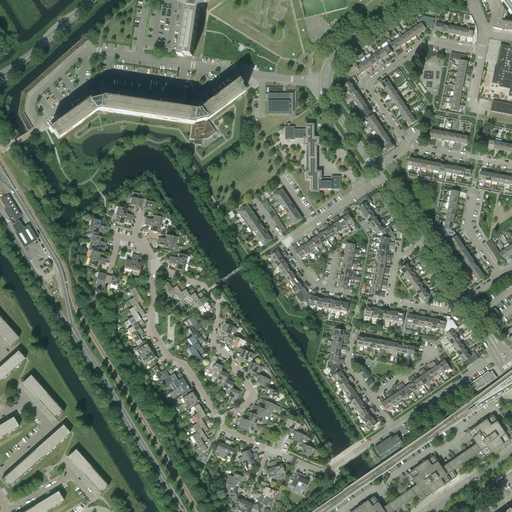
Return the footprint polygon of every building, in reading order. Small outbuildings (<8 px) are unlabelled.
[(208,2),(210,0),(186,0),(187,0),(186,8),(179,54),(193,56),(198,18),(200,10),(201,7),(208,2)] [(511,16),(511,0),(497,0),(498,1),(500,5),(501,7),(502,6),(507,12),(508,12),(510,15),(511,15),(511,16)] [(511,20),(510,21),(504,20),(505,17),(507,13),(507,12),(502,6),(501,7),(497,13),(498,14),(496,19),(495,19),(493,29),(502,31),(502,30),(505,31),(511,31),(511,20)] [(419,19),(422,23),(426,29),(428,28),(429,29),(432,29),(433,25),(434,25),(434,23),(433,23),(434,19),(423,16),(419,19)] [(413,24),(415,27),(416,26),(421,33),(426,29),(422,23),(417,26),(415,22),(413,24)] [(415,36),(421,33),(416,26),(415,27),(412,29),(410,26),(408,27),(410,31),(411,30),(415,36)] [(410,40),(415,36),(411,30),(410,31),(407,33),(405,29),(403,31),(405,34),(406,34),(410,40)] [(405,44),(410,40),(406,34),(405,34),(402,36),(399,33),(397,34),(400,38),(401,37),(405,44)] [(400,47),(405,44),(401,37),(400,38),(397,40),(394,37),(392,38),(395,41),(400,47)] [(394,51),(400,47),(395,41),(391,43),(389,40),(387,41),(390,45),(394,51)] [(511,49),(509,49),(510,46),(500,44),(496,65),(497,65),(496,66),(495,65),(495,67),(492,83),(500,85),(499,87),(510,89),(508,96),(509,96),(509,95),(511,95),(511,49)] [(379,47),(382,50),(387,56),(392,52),(388,46),(383,49),(381,45),(379,47)] [(382,60),(387,56),(382,50),(378,52),(376,49),(374,50),(376,54),(377,53),(382,60)] [(376,63),(382,60),(377,53),(376,54),(373,56),(371,53),(369,54),(371,57),(372,57),(376,63)] [(364,57),(366,61),(367,60),(371,67),(376,63),(372,57),(371,57),(368,59),(366,56),(364,57)] [(366,70),(371,67),(367,60),(366,61),(363,63),(360,60),(359,61),(361,64),(362,64),(366,70)] [(362,64),(361,64),(358,67),(355,63),(353,64),(356,68),(361,74),(366,70),(362,64)] [(384,89),(390,84),(387,79),(380,83),(384,89)] [(148,103),(146,117),(192,124),(190,139),(201,141),(202,140),(205,139),(206,140),(215,133),(206,121),(242,94),(244,93),(243,91),(239,86),(236,81),(198,109),(197,103),(192,104),(194,110),(193,110),(148,103)] [(344,94),(348,92),(347,91),(354,86),(350,81),(343,85),(346,90),(343,92),(344,94)] [(239,86),(243,91),(248,88),(244,82),(239,86)] [(394,89),(390,84),(384,89),(388,94),(394,89)] [(357,92),(354,86),(347,91),(348,92),(350,95),(346,97),(348,99),(351,97),(351,96),(357,92)] [(391,99),(398,95),(394,89),(388,94),(391,99)] [(146,117),(148,103),(102,97),(102,96),(102,95),(101,90),(93,92),(85,94),(86,99),(87,99),(87,100),(50,128),(58,139),(96,111),(100,110),(146,117)] [(351,104),(355,102),(354,101),(361,97),(357,92),(351,96),(351,97),(353,100),(350,102),(351,104)] [(289,114),(290,114),(290,112),(293,112),(293,93),(293,94),(268,94),(268,93),(268,101),(268,114),(289,114)] [(395,104),(401,100),(398,95),(391,99),(395,104)] [(364,102),(361,97),(354,101),(355,102),(357,105),(354,108),(355,110),(358,107),(358,106),(364,102)] [(398,110),(405,105),(401,100),(395,104),(398,110)] [(511,104),(493,101),(491,111),(511,115),(511,104)] [(358,115),(362,112),(361,112),(368,107),(364,102),(358,106),(358,107),(355,110),(358,115)] [(402,115),(408,110),(405,105),(398,110),(402,115)] [(364,116),(361,118),(362,120),(366,117),(367,119),(373,115),(371,113),(368,107),(361,112),(362,112),(364,116)] [(406,120),(412,116),(408,110),(402,115),(406,120)] [(370,125),(377,120),(373,115),(367,119),(366,119),(369,124),(366,126),(367,128),(371,125),(370,125)] [(412,116),(406,120),(409,125),(416,121),(412,116)] [(380,125),(377,120),(370,125),(371,125),(373,129),(369,131),(371,133),(374,131),(374,130),(380,125)] [(306,158),(317,158),(317,145),(319,145),(319,138),(319,137),(314,137),(314,125),(314,124),(306,124),(306,125),(306,130),(294,130),(294,127),(285,127),(286,127),(286,140),(285,140),(294,140),(294,137),(304,137),(304,145),(306,145),(306,158)] [(377,135),(384,131),(380,125),(374,130),(374,131),(376,134),(373,136),(374,138),(378,136),(377,135)] [(387,136),(384,131),(377,135),(378,136),(380,139),(377,141),(378,143),(381,141),(381,140),(387,136)] [(381,149),(385,146),(384,145),(391,141),(387,136),(381,140),(381,141),(384,144),(380,147),(381,149)] [(394,146),(391,141),(384,145),(385,146),(387,150),(384,152),(385,154),(389,151),(388,151),(394,146)] [(317,159),(317,158),(306,158),(306,171),(306,172),(306,179),(311,179),(311,192),(319,192),(319,189),(340,190),(340,189),(339,189),(339,177),(340,177),(336,177),(331,177),(331,179),(322,179),(322,171),(317,171),(317,159)] [(277,200),(285,195),(283,192),(284,191),(282,189),(279,191),(277,191),(274,192),(274,194),(271,197),(275,202),(277,200)] [(128,204),(127,205),(141,208),(144,199),(140,198),(140,199),(138,199),(139,194),(133,192),(132,197),(129,197),(131,197),(129,205),(128,204)] [(1,200),(6,210),(4,211),(12,224),(13,225),(18,222),(17,221),(18,221),(15,216),(16,216),(18,215),(20,214),(9,195),(8,196),(7,197),(5,198),(1,200)] [(287,197),(285,195),(277,200),(281,205),(289,199),(287,197)] [(147,200),(144,199),(141,208),(155,211),(153,211),(155,203),(157,204),(146,201),(147,200)] [(281,205),(284,210),(292,205),(290,202),(290,201),(289,199),(281,205)] [(358,208),(360,211),(361,210),(363,213),(370,208),(371,207),(369,204),(372,202),(370,200),(368,201),(365,203),(363,205),(361,206),(358,208)] [(293,207),(292,205),(284,210),(288,215),(296,209),(294,207),(293,207)] [(115,206),(114,214),(132,218),(133,215),(126,214),(127,209),(116,206),(115,206)] [(243,216),(251,210),(250,208),(249,208),(247,206),(245,207),(244,207),(243,207),(240,208),(240,210),(240,211),(239,212),(239,214),(241,217),(242,217),(243,216)] [(370,208),(363,213),(364,215),(363,216),(365,219),(378,210),(376,208),(372,211),(370,208)] [(288,215),(291,220),(298,215),(297,212),(297,211),(296,209),(288,215)] [(243,216),(242,217),(245,222),(254,216),(253,213),(253,212),(251,210),(243,216)] [(346,216),(343,218),(348,225),(350,224),(351,225),(354,223),(345,210),(343,212),(346,216)] [(368,221),(370,223),(377,218),(375,215),(379,212),(378,210),(365,219),(367,221),(368,221)] [(131,222),(132,218),(114,214),(116,215),(114,222),(112,221),(112,222),(123,224),(124,220),(131,222)] [(145,218),(145,221),(163,226),(161,225),(163,218),(165,219),(165,218),(153,215),(152,220),(145,218)] [(300,217),(298,215),(291,220),(294,225),(302,219),(301,217),(300,217)] [(248,227),(258,220),(257,218),(256,218),(254,216),(245,222),(248,227)] [(337,216),(335,217),(343,230),(349,227),(348,225),(343,218),(340,220),(337,216)] [(340,232),(343,230),(335,217),(332,219),(335,223),(332,225),(337,233),(339,231),(340,232)] [(88,226),(106,230),(107,227),(100,225),(101,221),(90,218),(92,219),(90,226),(88,226)] [(371,227),(372,229),(385,221),(383,219),(379,221),(377,218),(370,223),(371,226),(371,227)] [(258,220),(248,227),(252,232),(253,231),(261,226),(259,223),(260,222),(258,220)] [(13,225),(12,226),(12,227),(25,249),(38,241),(29,226),(24,229),(20,221),(18,222),(13,225)] [(163,226),(145,221),(144,225),(151,226),(150,231),(161,234),(159,233),(161,226),(163,226)] [(386,223),(385,221),(372,229),(374,232),(375,231),(377,234),(381,232),(381,231),(384,229),(382,226),(386,223)] [(335,234),(337,233),(332,225),(330,227),(327,223),(324,225),(333,237),(336,235),(335,234)] [(330,240),(333,237),(324,225),(322,226),(325,231),(322,232),(327,240),(329,238),(330,240)] [(86,234),(89,234),(97,236),(98,232),(105,234),(106,230),(88,226),(90,226),(88,234),(86,233),(86,234)] [(257,236),(265,230),(263,228),(261,226),(253,231),(257,236)] [(388,226),(384,229),(381,231),(381,232),(384,237),(384,238),(390,239),(395,240),(396,237),(394,236),(395,235),(388,226)] [(446,242),(450,240),(456,236),(455,233),(454,233),(453,233),(451,230),(440,228),(439,232),(446,242)] [(260,241),(268,236),(266,233),(266,232),(265,230),(257,236),(260,241)] [(325,241),(327,240),(322,232),(319,234),(316,230),(314,232),(323,244),(326,242),(325,241)] [(319,247),(323,244),(314,232),(311,233),(314,238),(311,240),(316,247),(319,245),(319,247)] [(89,234),(91,235),(89,242),(88,242),(106,246),(107,243),(100,241),(101,237),(97,236),(89,234)] [(158,237),(157,241),(176,245),(178,238),(177,237),(166,235),(165,239),(158,237)] [(268,236),(260,241),(264,246),(272,240),(270,238),(269,238),(268,236)] [(454,245),(460,241),(456,236),(450,240),(454,245)] [(314,248),(316,247),(311,240),(309,241),(306,237),(303,239),(312,252),(315,250),(314,248)] [(379,239),(378,243),(394,246),(394,243),(389,242),(390,239),(384,238),(381,237),(381,240),(379,239)] [(304,245),(301,247),(306,254),(308,253),(309,254),(312,252),(303,239),(301,241),(304,245)] [(176,245),(157,241),(156,244),(163,246),(162,250),(174,253),(175,252),(176,252),(177,252),(178,251),(178,250),(178,249),(178,248),(177,247),(176,246),(176,245)] [(457,250),(464,246),(460,241),(454,245),(457,250)] [(86,249),(89,250),(97,252),(98,248),(105,249),(106,246),(88,242),(89,242),(87,243),(86,248),(87,250),(86,249)] [(394,246),(378,243),(378,247),(379,247),(379,250),(387,251),(388,248),(393,249),(394,246)] [(304,255),(306,254),(301,247),(298,249),(295,244),(293,246),(301,259),(305,257),(304,255)] [(345,247),(344,250),(359,253),(360,250),(354,249),(355,245),(347,244),(346,247),(345,247)] [(461,256),(467,251),(464,246),(457,250),(461,256)] [(504,259),(509,256),(505,249),(500,253),(501,255),(503,258),(504,259)] [(89,250),(87,257),(87,258),(105,262),(106,259),(99,257),(101,253),(97,252),(89,250)] [(359,255),(359,253),(344,250),(344,253),(345,253),(344,256),(353,258),(353,254),(359,255)] [(377,252),(376,256),(391,259),(392,256),(387,255),(387,251),(379,250),(378,252),(377,252)] [(273,262),(286,254),(284,251),(280,254),(278,251),(271,256),(272,258),(271,259),(273,262)] [(464,261),(471,257),(467,251),(461,256),(464,261)] [(131,273),(135,255),(132,254),(130,261),(126,260),(123,271),(124,269),(131,271),(131,273)] [(170,260),(188,264),(186,264),(188,256),(190,257),(178,254),(177,258),(171,256),(170,260)] [(286,254),(273,262),(277,268),(278,267),(285,262),(283,259),(288,256),(286,254)] [(139,256),(135,255),(131,273),(132,271),(139,273),(138,275),(139,275),(141,264),(137,262),(139,256)] [(342,262),(357,265),(357,262),(352,261),(353,258),(344,256),(344,259),(343,259),(342,262)] [(377,260),(376,262),(385,264),(386,261),(391,262),(391,259),(376,256),(375,260),(377,260)] [(468,266),(474,262),(471,257),(464,261),(468,266)] [(105,265),(105,262),(87,258),(89,258),(87,266),(85,265),(94,267),(97,268),(98,264),(105,265)] [(188,264),(170,260),(169,263),(176,265),(175,269),(186,272),(184,271),(186,264),(188,264)] [(280,273),(293,264),(291,261),(287,264),(285,262),(278,267),(279,269),(278,270),(280,273)] [(402,272),(404,274),(411,269),(409,266),(414,263),(412,261),(400,269),(402,272)] [(356,268),(357,265),(342,262),(341,265),(343,266),(342,269),(351,270),(351,267),(356,268)] [(374,264),(374,268),(389,271),(390,268),(384,267),(385,264),(376,262),(376,265),(374,264)] [(471,271),(478,267),(474,262),(468,266),(471,271)] [(285,277),(292,272),(291,269),(295,266),(293,264),(280,273),(282,276),(284,275),(285,277)] [(475,277),(481,272),(478,267),(471,271),(475,277)] [(375,272),(374,275),(383,276),(383,273),(388,274),(389,271),(374,268),(373,272),(375,272)] [(411,269),(404,274),(406,277),(405,277),(407,280),(419,271),(418,269),(415,271),(413,268),(411,269)] [(340,275),(354,278),(355,275),(350,274),(351,270),(342,269),(341,272),(340,272),(340,275)] [(419,271),(407,280),(409,283),(410,282),(411,285),(419,280),(417,277),(421,274),(419,271)] [(107,284),(109,276),(106,275),(106,274),(106,275),(98,273),(98,272),(95,284),(103,286),(104,283),(107,284)] [(287,283),(300,274),(298,272),(294,275),(292,272),(285,277),(286,279),(285,280),(287,283)] [(485,278),(481,272),(475,277),(479,282),(485,278)] [(292,288),(300,283),(298,280),(302,277),(300,274),(287,283),(291,288),(292,288)] [(354,280),(354,278),(340,275),(339,278),(340,278),(340,281),(348,283),(349,279),(354,280)] [(372,277),(371,281),(387,284),(387,281),(382,280),(383,276),(374,275),(374,277),(372,277)] [(112,277),(109,276),(107,284),(110,285),(109,287),(117,289),(120,278),(119,277),(119,278),(112,276),(112,277)] [(171,297),(175,294),(169,285),(167,282),(169,281),(166,277),(161,280),(163,285),(171,297)] [(419,280),(411,285),(413,287),(412,288),(414,291),(426,282),(425,280),(421,283),(419,280)] [(174,281),(169,285),(175,294),(180,301),(184,298),(178,288),(176,286),(177,286),(174,281)] [(348,286),(348,283),(340,281),(339,284),(338,284),(337,287),(352,290),(353,287),(348,286)] [(372,285),(372,287),(380,289),(381,286),(386,287),(387,284),(371,281),(371,284),(372,285)] [(304,287),(308,285),(306,282),(301,285),(300,283),(292,288),(294,290),(292,291),(295,294),(304,287)] [(426,282),(414,291),(416,293),(417,292),(419,295),(426,290),(424,287),(428,284),(426,282)] [(183,285),(178,288),(184,298),(189,305),(193,302),(187,292),(186,290),(186,289),(183,285)] [(311,295),(309,294),(304,287),(295,294),(301,303),(303,302),(307,303),(306,305),(309,306),(311,295)] [(380,292),(380,289),(372,287),(371,290),(370,289),(369,293),(384,296),(385,293),(380,292)] [(140,308),(140,307),(145,304),(142,300),(134,288),(129,291),(134,298),(140,308)] [(198,308),(202,305),(196,296),(196,295),(194,293),(195,293),(192,289),(187,292),(193,302),(198,308)] [(428,293),(426,290),(419,295),(420,298),(419,298),(421,301),(423,300),(425,302),(435,295),(432,290),(428,293)] [(309,306),(313,307),(313,305),(316,306),(318,297),(314,296),(315,291),(312,291),(311,295),(309,306)] [(201,292),(196,295),(196,296),(202,305),(207,312),(211,309),(203,297),(204,297),(201,292)] [(322,308),(325,293),(322,293),(321,298),(318,297),(316,306),(318,306),(318,308),(322,308)] [(328,308),(330,299),(327,299),(328,294),(325,293),(322,308),(326,309),(326,308),(328,308)] [(334,311),(337,295),(334,295),(333,300),(330,299),(328,308),(331,309),(331,310),(334,311)] [(341,310),(342,302),(339,301),(340,296),(337,295),(334,311),(338,311),(338,310),(341,310)] [(342,302),(341,310),(343,311),(343,312),(347,313),(349,303),(350,298),(346,297),(345,302),(342,302)] [(134,298),(129,300),(133,307),(139,317),(144,314),(142,309),(141,310),(140,307),(140,308),(134,298)] [(369,316),(371,316),(373,308),(370,307),(371,302),(368,301),(365,316),(369,317),(369,316)] [(373,308),(371,316),(371,318),(377,319),(380,304),(377,303),(376,308),(373,308)] [(383,304),(380,304),(377,319),(381,320),(381,318),(384,319),(386,310),(382,309),(383,304)] [(389,311),(386,310),(384,319),(386,319),(386,321),(390,321),(393,306),(390,305),(389,311)] [(396,307),(393,306),(390,321),(394,322),(394,320),(396,321),(398,312),(395,312),(396,307)] [(133,307),(128,310),(132,317),(133,317),(139,327),(144,324),(141,319),(139,317),(133,307)] [(398,312),(396,321),(399,321),(398,323),(402,324),(405,308),(402,308),(401,313),(398,312)] [(411,324),(413,324),(415,315),(411,315),(412,310),(409,309),(406,324),(410,325),(411,324)] [(418,316),(415,315),(413,324),(415,325),(415,326),(419,327),(422,311),(419,311),(418,316)] [(425,312),(422,311),(419,327),(423,327),(423,326),(425,326),(427,318),(424,317),(425,312)] [(430,318),(427,318),(425,326),(428,327),(427,328),(431,329),(434,314),(431,313),(430,318)] [(438,329),(439,320),(436,319),(437,314),(434,314),(431,329),(435,330),(435,328),(438,329)] [(185,321),(190,328),(193,326),(199,336),(204,332),(201,328),(193,316),(192,316),(192,317),(185,321)] [(443,321),(439,320),(438,329),(440,329),(440,331),(444,331),(444,330),(447,316),(444,316),(443,321)] [(450,317),(447,316),(444,330),(447,331),(448,333),(453,330),(457,328),(452,320),(450,320),(450,317)] [(133,317),(132,317),(128,320),(132,327),(138,337),(138,336),(143,333),(141,329),(140,329),(139,327),(133,317)] [(225,324),(221,331),(228,334),(230,335),(233,336),(235,333),(236,333),(235,333),(237,329),(238,329),(231,326),(232,323),(225,320),(224,323),(225,324)] [(18,338),(8,326),(0,332),(0,333),(10,345),(11,346),(19,338),(18,338)] [(199,345),(204,342),(201,338),(199,336),(193,326),(190,328),(188,329),(192,336),(199,345)] [(134,342),(137,346),(143,343),(140,338),(140,339),(138,336),(138,337),(132,327),(127,329),(135,342),(134,342)] [(334,329),(333,335),(348,338),(349,335),(344,334),(344,331),(334,329)] [(455,333),(453,330),(448,333),(446,335),(448,338),(447,338),(448,341),(461,333),(459,330),(455,333)] [(451,343),(453,346),(460,341),(458,338),(462,335),(461,333),(448,341),(450,344),(451,343)] [(230,344),(234,346),(237,347),(238,348),(240,344),(244,346),(246,342),(233,336),(230,335),(228,334),(227,337),(232,339),(230,344)] [(334,339),(333,342),(342,343),(342,340),(348,341),(348,338),(333,335),(332,339),(334,339)] [(359,335),(356,350),(359,351),(360,348),(363,349),(364,346),(365,338),(362,337),(362,336),(359,335)] [(188,339),(192,345),(199,355),(204,352),(201,347),(200,347),(199,345),(192,336),(188,339)] [(365,338),(364,346),(367,347),(366,352),(369,352),(372,338),(368,337),(368,338),(365,338)] [(372,338),(369,352),(371,353),(372,348),(376,349),(378,340),(374,339),(375,338),(372,338)] [(378,340),(376,349),(380,349),(379,354),(381,355),(384,340),(381,339),(381,340),(378,340)] [(387,341),(384,340),(381,355),(384,355),(385,350),(389,351),(390,342),(387,342),(387,341)] [(141,357),(152,350),(146,341),(143,343),(137,346),(134,349),(135,351),(137,350),(141,357)] [(460,341),(453,346),(455,348),(454,349),(456,352),(468,343),(467,341),(462,344),(460,341)] [(341,346),(342,343),(333,342),(333,344),(331,344),(331,348),(346,351),(346,347),(341,346)] [(390,342),(389,351),(392,352),(391,357),(394,357),(397,342),(393,342),(393,343),(390,342)] [(400,343),(397,342),(394,357),(396,358),(397,353),(401,353),(403,345),(399,344),(400,343)] [(470,345),(468,343),(456,352),(457,354),(458,354),(460,356),(467,351),(465,348),(470,345)] [(403,345),(401,353),(405,354),(404,359),(406,359),(409,345),(406,344),(406,345),(403,345)] [(192,345),(187,348),(195,360),(198,365),(204,361),(201,357),(200,357),(199,355),(192,345)] [(412,345),(409,345),(406,359),(409,360),(410,355),(414,356),(415,347),(412,346),(412,345)] [(251,359),(251,358),(252,359),(254,355),(255,355),(238,348),(237,347),(234,346),(233,349),(241,352),(238,357),(245,360),(247,361),(251,362),(252,359),(251,359)] [(331,354),(340,356),(340,353),(345,354),(346,351),(331,348),(330,351),(331,352),(331,354)] [(148,365),(154,361),(157,359),(152,350),(141,357),(145,363),(143,364),(145,367),(148,365)] [(6,362),(13,370),(25,360),(25,359),(18,351),(17,352),(6,362)] [(467,351),(460,356),(462,359),(461,359),(463,362),(465,360),(468,359),(470,357),(473,356),(475,354),(474,351),(469,354),(467,351)] [(329,356),(328,360),(343,363),(344,360),(339,359),(340,356),(331,354),(330,357),(329,356)] [(221,371),(225,361),(222,360),(220,365),(215,363),(217,358),(212,355),(206,370),(211,372),(211,371),(215,373),(213,377),(217,379),(221,371)] [(439,364),(444,371),(446,370),(447,371),(450,369),(442,356),(439,358),(442,362),(439,364)] [(247,370),(254,373),(255,374),(255,373),(257,370),(261,372),(263,368),(251,362),(247,361),(245,360),(244,363),(249,365),(247,370)] [(332,377),(345,368),(342,370),(340,366),(340,363),(343,363),(328,360),(327,368),(330,369),(331,371),(330,371),(331,372),(330,373),(332,377)] [(157,368),(156,366),(157,366),(154,361),(148,365),(151,369),(159,381),(163,378),(157,368)] [(444,371),(439,364),(437,366),(434,361),(431,363),(440,376),(443,374),(442,373),(444,371)] [(0,367),(0,380),(1,381),(13,370),(6,362),(0,367)] [(440,376),(431,363),(428,365),(431,369),(429,371),(434,378),(436,377),(437,378),(440,376)] [(166,372),(165,370),(163,365),(157,368),(163,378),(167,385),(170,384),(172,382),(166,372)] [(217,379),(221,381),(219,385),(223,387),(226,380),(231,369),(228,368),(225,373),(221,371),(217,379)] [(336,379),(337,381),(344,376),(343,374),(347,371),(345,368),(332,377),(335,380),(336,379)] [(166,372),(172,382),(170,384),(174,391),(177,388),(181,386),(175,376),(174,374),(171,369),(166,372)] [(434,378),(429,371),(426,373),(423,369),(421,370),(429,383),(433,381),(432,380),(434,378)] [(429,383),(421,370),(418,372),(421,376),(418,378),(423,385),(425,384),(426,385),(429,383)] [(468,385),(474,393),(497,378),(492,371),(489,373),(488,372),(468,385)] [(175,376),(181,386),(177,388),(182,395),(190,390),(183,378),(180,373),(175,376)] [(264,387),(264,386),(265,383),(270,385),(272,381),(255,373),(255,374),(254,373),(252,376),(258,378),(255,383),(260,385),(264,387)] [(23,384),(34,395),(42,388),(31,376),(31,375),(22,383),(23,384)] [(337,384),(340,388),(352,379),(351,376),(346,379),(344,376),(337,381),(339,384),(337,384)] [(423,385),(418,378),(416,380),(413,376),(410,377),(419,390),(422,388),(421,387),(423,385)] [(224,394),(228,396),(232,388),(236,378),(233,377),(231,382),(226,380),(223,387),(222,388),(226,389),(224,394)] [(419,390),(410,377),(407,379),(410,384),(408,385),(413,393),(415,391),(416,393),(419,390)] [(343,390),(344,392),(352,387),(350,384),(354,381),(352,379),(340,388),(342,391),(343,390)] [(413,393),(408,385),(405,387),(402,383),(400,385),(408,398),(411,395),(411,394),(413,393)] [(228,396),(232,398),(230,402),(234,404),(236,399),(238,400),(242,393),(239,391),(242,386),(239,385),(236,390),(232,388),(228,396)] [(264,396),(272,400),(274,396),(278,398),(280,394),(264,386),(264,387),(260,385),(258,388),(266,391),(264,396)] [(408,398),(400,385),(397,386),(400,391),(397,393),(402,400),(404,398),(405,400),(408,398)] [(344,395),(347,398),(359,389),(358,387),(353,390),(352,387),(344,392),(346,394),(344,395)] [(44,407),(53,400),(42,388),(34,395),(44,407)] [(185,403),(196,396),(192,389),(190,390),(182,395),(179,397),(181,399),(182,398),(185,403)] [(350,400),(351,402),(359,397),(357,395),(361,392),(359,389),(347,398),(349,401),(350,400)] [(400,401),(402,400),(397,393),(395,394),(392,390),(389,392),(398,405),(401,402),(400,401)] [(387,400),(392,407),(394,406),(395,407),(398,405),(389,392),(387,394),(389,398),(387,400)] [(501,398),(497,393),(486,401),(489,405),(501,398)] [(193,407),(198,404),(200,403),(196,396),(185,403),(187,407),(186,408),(187,410),(193,407)] [(352,405),(354,408),(367,400),(365,397),(361,400),(359,397),(351,402),(353,404),(352,405)] [(392,407),(387,400),(384,401),(381,397),(379,399),(387,412),(391,410),(390,408),(392,407)] [(266,405),(263,409),(271,413),(272,413),(273,409),(278,411),(279,407),(262,399),(260,402),(266,405)] [(53,400),(44,407),(55,419),(55,420),(64,413),(63,412),(53,400)] [(357,414),(359,413),(366,408),(364,405),(368,402),(367,400),(354,408),(357,414)] [(460,455),(459,456),(464,463),(465,462),(465,463),(469,459),(471,458),(475,455),(478,460),(479,459),(480,460),(480,459),(481,460),(485,457),(485,456),(486,456),(486,455),(487,456),(491,453),(491,452),(492,452),(492,451),(493,452),(497,449),(497,448),(498,448),(498,447),(499,448),(503,445),(503,444),(504,444),(503,444),(504,443),(505,444),(509,441),(508,440),(509,440),(510,440),(509,439),(510,439),(511,440),(511,438),(511,430),(511,429),(511,430),(511,429),(511,428),(509,425),(511,423),(511,408),(509,405),(509,403),(505,406),(499,410),(507,422),(506,423),(501,427),(498,422),(497,421),(494,416),(493,415),(492,416),(487,419),(486,420),(481,423),(480,424),(475,427),(476,427),(474,428),(469,431),(470,431),(468,432),(469,433),(472,438),(473,439),(476,444),(472,447),(466,451),(464,452),(460,455)] [(203,423),(204,423),(209,420),(206,416),(205,416),(198,404),(193,407),(196,411),(197,414),(197,413),(203,423)] [(263,418),(263,419),(265,415),(270,417),(271,413),(263,409),(254,405),(252,408),(257,410),(255,415),(263,418)] [(359,416),(361,419),(374,410),(372,408),(368,410),(366,408),(359,413),(360,415),(359,416)] [(255,424),(257,421),(261,422),(263,419),(263,418),(255,415),(246,410),(244,413),(249,416),(247,420),(247,421),(255,424)] [(364,421),(366,423),(373,418),(371,416),(376,413),(374,410),(361,419),(363,422),(364,421)] [(195,415),(193,416),(197,423),(203,433),(208,430),(205,425),(205,426),(204,423),(203,423),(197,413),(197,414),(196,411),(193,413),(195,415)] [(12,418),(0,425),(0,427),(5,435),(18,427),(19,427),(13,417),(12,418)] [(285,427),(283,433),(286,434),(288,429),(293,431),(293,430),(294,427),(299,429),(300,425),(296,423),(297,419),(293,417),(291,420),(288,419),(284,427),(285,427)] [(247,421),(247,420),(243,418),(239,426),(237,429),(247,433),(250,427),(253,428),(255,424),(247,421)] [(375,421),(373,418),(366,423),(367,425),(366,426),(368,430),(381,421),(379,418),(375,421)] [(202,443),(208,440),(205,435),(204,435),(203,433),(197,423),(192,426),(196,433),(202,443)] [(62,426),(51,436),(58,444),(70,434),(70,433),(63,425),(62,426)] [(449,427),(436,436),(437,436),(441,442),(440,442),(441,442),(454,433),(453,433),(449,427),(450,427),(449,427)] [(293,440),(300,443),(301,443),(303,440),(307,442),(309,438),(293,430),(293,431),(288,429),(286,434),(289,435),(290,433),(295,435),(293,440)] [(196,433),(191,436),(197,445),(193,447),(198,455),(207,449),(204,445),(202,443),(196,433)] [(391,436),(374,448),(380,456),(382,459),(404,444),(403,444),(402,441),(397,435),(392,438),(391,437),(391,436)] [(45,455),(58,444),(51,436),(38,447),(45,455)] [(221,459),(229,441),(226,440),(224,445),(219,443),(215,451),(219,452),(217,457),(221,459)] [(232,442),(229,441),(221,459),(225,460),(227,456),(231,458),(234,449),(229,447),(232,442)] [(301,443),(300,443),(298,446),(304,448),(301,453),(310,456),(311,453),(316,455),(317,450),(301,443)] [(38,447),(26,458),(33,466),(45,455),(38,447)] [(78,469),(87,462),(76,450),(67,457),(68,458),(78,469)] [(237,459),(239,463),(257,456),(256,453),(251,455),(249,450),(240,453),(242,457),(237,459)] [(257,456),(239,463),(240,467),(245,465),(246,469),(248,472),(252,470),(251,467),(255,466),(253,461),(258,459),(257,456)] [(407,492),(406,492),(411,500),(411,499),(416,496),(419,501),(420,500),(420,501),(421,500),(422,501),(426,498),(425,497),(426,497),(427,496),(427,497),(432,494),(431,493),(432,493),(433,492),(433,493),(438,490),(437,489),(438,489),(438,488),(439,488),(439,489),(444,486),(443,485),(444,485),(444,484),(445,484),(445,485),(450,482),(449,481),(450,480),(450,481),(450,480),(451,480),(451,481),(456,478),(455,477),(456,476),(455,476),(456,475),(453,471),(457,468),(457,467),(459,466),(459,467),(463,464),(463,463),(464,463),(459,456),(458,456),(454,459),(453,460),(452,460),(442,467),(439,463),(438,461),(435,457),(434,456),(432,457),(432,456),(428,460),(427,461),(426,461),(422,464),(421,465),(420,465),(416,468),(415,469),(410,472),(409,473),(410,474),(413,479),(414,480),(417,485),(406,492),(407,492)] [(21,477),(33,466),(26,458),(14,469),(21,477)] [(274,461),(271,462),(278,480),(282,479),(281,474),(285,473),(281,464),(276,466),(274,461)] [(89,481),(97,474),(87,462),(78,469),(89,481)] [(274,482),(278,480),(271,462),(268,463),(270,468),(265,470),(269,479),(272,477),(274,482)] [(21,477),(14,469),(2,479),(1,480),(9,488),(9,487),(21,477)] [(228,475),(226,479),(239,485),(242,477),(243,478),(244,475),(239,472),(238,475),(235,474),(234,473),(232,477),(228,475)] [(303,479),(304,476),(296,472),(290,486),(295,488),(294,491),(298,493),(300,490),(304,492),(308,481),(303,479)] [(108,486),(97,474),(89,481),(100,493),(99,493),(100,494),(109,487),(108,486)] [(236,493),(239,485),(226,479),(225,483),(229,485),(227,489),(231,491),(229,494),(231,497),(236,495),(235,493),(236,493)] [(265,487),(262,495),(275,501),(277,494),(278,493),(277,493),(277,492),(270,489),(271,486),(266,484),(264,487),(265,487)] [(57,492),(44,500),(50,509),(63,501),(64,501),(58,491),(57,492)] [(410,500),(411,500),(406,492),(405,493),(400,496),(401,496),(399,497),(395,500),(393,501),(383,508),(380,504),(379,504),(378,502),(379,502),(376,498),(375,498),(374,497),(373,497),(369,500),(367,502),(367,501),(363,504),(363,505),(361,506),(361,505),(357,508),(357,509),(355,510),(351,511),(394,511),(398,508),(400,507),(404,504),(405,503),(406,503),(410,500)] [(235,511),(240,511),(245,501),(238,498),(237,498),(236,495),(231,497),(232,500),(236,502),(234,506),(238,508),(235,511)] [(259,503),(256,504),(258,510),(261,509),(263,505),(267,506),(268,503),(273,505),(275,501),(262,495),(258,503),(259,503)] [(45,511),(50,509),(44,500),(30,508),(32,511),(45,511)] [(253,505),(245,501),(240,511),(250,511),(251,509),(255,511),(258,510),(256,504),(253,505)]
